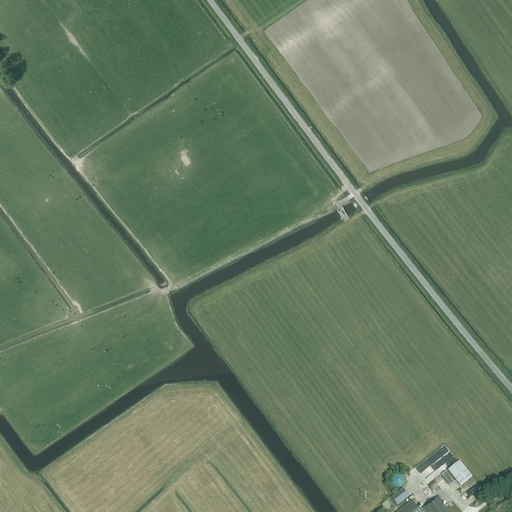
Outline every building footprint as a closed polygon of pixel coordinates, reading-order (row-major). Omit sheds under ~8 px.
[(448,471),(460,487),(472,478),(460,462),(448,471)] [(455,482),(449,474),(444,478),(450,486),(455,482)] [(405,483),(405,482),(405,481),(405,480),(405,479),(404,478),(404,477),(403,476),(402,476),(401,475),(400,475),(399,475),(398,475),(397,475),(396,475),(395,475),(395,476),(394,476),(393,477),(393,478),(392,479),(392,480),(392,481),(391,482),(392,483),(392,484),(393,485),(393,486),(394,487),(395,487),(395,488),(396,488),(397,488),(398,488),(399,488),(400,488),(401,488),(402,487),(403,487),(404,486),(404,485),(405,484),(405,483)] [(438,487),(435,482),(429,487),(430,489),(431,490),(433,492),(438,487)] [(406,493),(403,489),(391,498),(394,502),(397,507),(409,497),(406,493)] [(448,511),(437,497),(423,508),(420,511),(412,501),(397,511),(448,511)]
